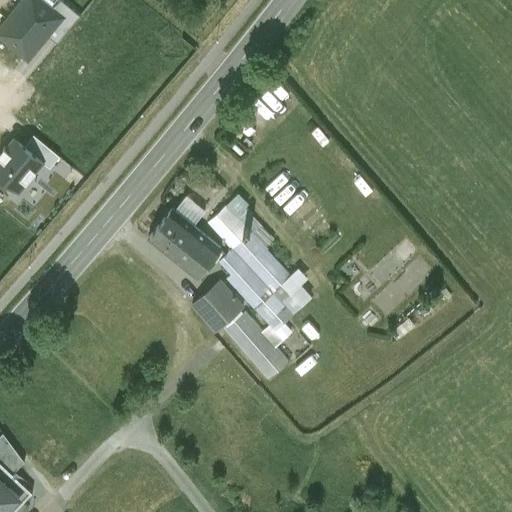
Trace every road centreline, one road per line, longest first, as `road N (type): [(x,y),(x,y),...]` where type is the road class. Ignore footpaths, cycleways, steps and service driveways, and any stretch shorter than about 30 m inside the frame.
road 1 (secondary): [(289,0),(0,343)]
road 2 (residential): [(132,423),(46,511)]
